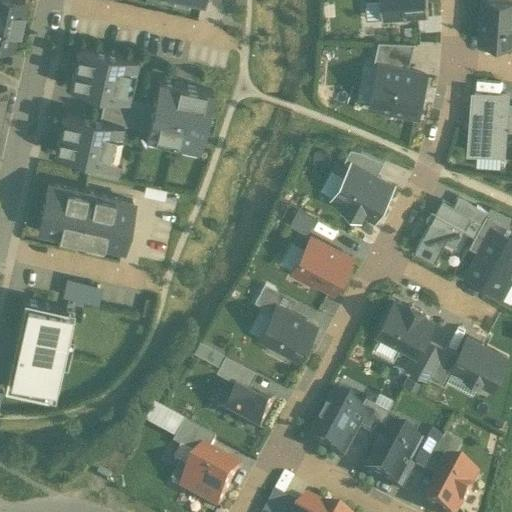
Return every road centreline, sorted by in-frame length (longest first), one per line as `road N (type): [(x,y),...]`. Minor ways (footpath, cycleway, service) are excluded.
road 1 (residential): [(379,258),(273,452)]
road 2 (residential): [(0,215),(50,0)]
road 3 (residential): [(458,62),(446,130),(379,258)]
road 4 (residential): [(50,0),(231,43)]
road 5 (residential): [(154,280),(0,242)]
road 6 (residential): [(273,452),(391,511)]
